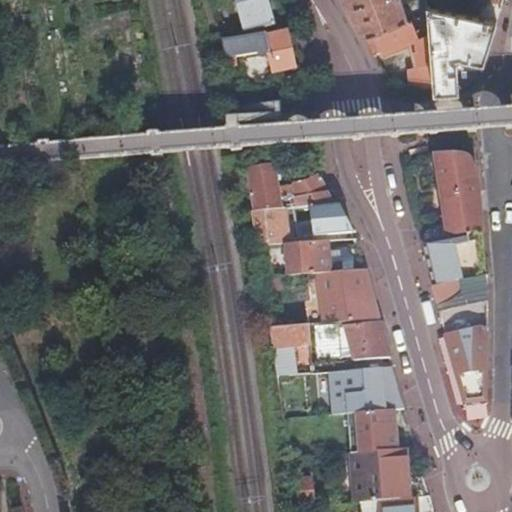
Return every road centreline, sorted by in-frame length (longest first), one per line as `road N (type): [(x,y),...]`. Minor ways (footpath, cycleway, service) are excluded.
road 1 (residential): [(467,476),(347,96),(303,0)]
road 2 (residential): [(467,476),(500,431),(510,153)]
